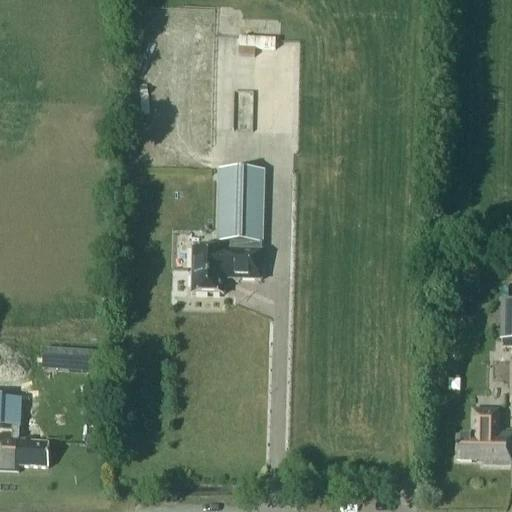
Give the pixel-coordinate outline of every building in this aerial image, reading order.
[(295,70),(263,69),(263,89),(294,90),(295,70)] [(261,282),(264,173),(219,172),(217,243),(224,243),(224,252),(193,251),(192,295),(224,296),(224,281),(261,282)] [(511,301),(501,302),(501,341),(511,341),(511,301)] [(49,370),(97,370),(98,360),(49,360),(49,370)] [(456,461),(483,462),(483,466),(510,467),(511,435),(496,435),(497,418),(474,417),(473,439),(457,439),(456,461)] [(0,438),(0,472),(19,474),(19,469),(48,470),(49,446),(31,445),(31,440),(0,438)]
